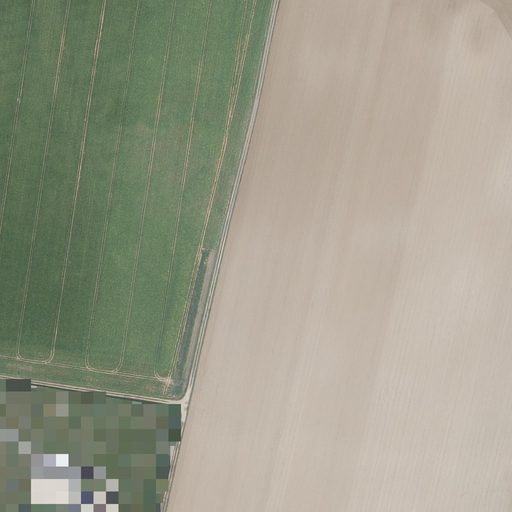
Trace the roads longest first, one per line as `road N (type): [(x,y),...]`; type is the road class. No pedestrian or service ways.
road 1 (track): [(185,408),(278,0)]
road 2 (track): [(185,408),(0,379)]
